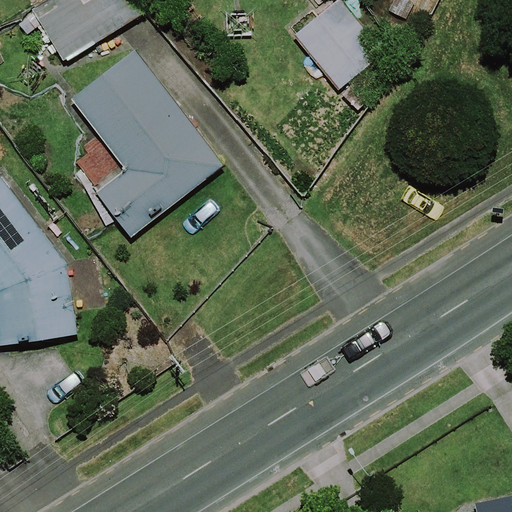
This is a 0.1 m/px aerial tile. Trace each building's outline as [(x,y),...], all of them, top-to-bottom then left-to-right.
[(124,29),(106,0),(36,0),(39,4),(26,12),(60,68),(124,29)] [(381,54),(338,2),(291,40),(350,112),(375,92),(359,73),(381,54)] [(158,61),(146,69),(132,50),(65,101),(120,174),(91,196),(124,240),(220,167),(169,100),(181,91),(158,61)] [(61,263),(0,176),(0,342),(74,336),(61,263)] [(77,377),(25,353),(13,378),(66,402),(77,377)] [(511,511),(511,496),(459,509),(459,511),(511,511)]
